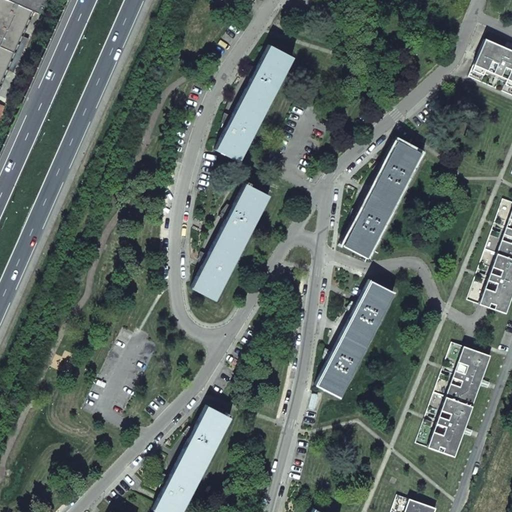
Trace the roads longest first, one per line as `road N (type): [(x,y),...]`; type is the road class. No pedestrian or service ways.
road 1 (residential): [(272,0),(207,106),(178,183),(172,271),(181,322),(228,351)]
road 2 (trunk): [(0,307),(138,0)]
road 3 (residential): [(264,511),(299,400),(324,247)]
road 4 (residential): [(330,180),(450,63),(478,0)]
road 5 (residential): [(228,351),(71,511)]
road 6 (trunk): [(83,0),(0,187)]
road 7 (residential): [(511,350),(455,511)]
road 8 (residential): [(228,351),(290,238)]
